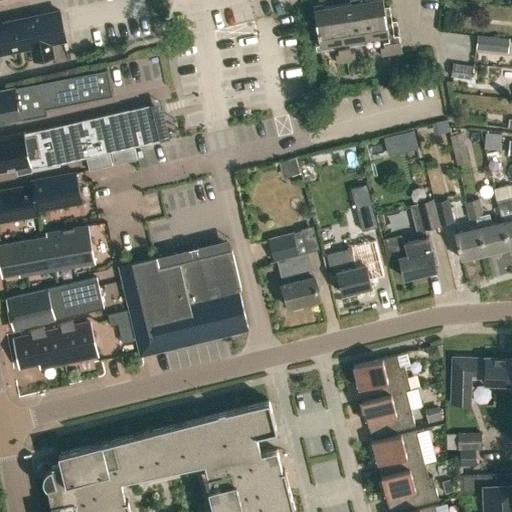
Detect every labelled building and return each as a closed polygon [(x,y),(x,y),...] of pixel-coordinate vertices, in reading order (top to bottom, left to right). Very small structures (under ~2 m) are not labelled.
[(334,54),(335,64),(355,61),(354,51),(350,51),(349,46),(382,41),(383,47),(379,47),(380,57),(402,54),(397,22),(391,23),(388,7),(383,7),(381,0),(372,0),(313,10),(320,51),(337,48),(338,54),(334,54)] [(0,53),(33,47),(36,60),(53,57),(50,42),(67,39),(60,10),(0,23),(0,53)] [(477,37),(476,49),(508,52),(509,40),(477,37)] [(453,62),(451,75),(471,78),(473,65),(453,62)] [(0,123),(4,122),(6,125),(15,123),(17,120),(20,119),(20,120),(47,115),(47,113),(46,109),(112,96),(107,70),(13,88),(13,89),(0,91),(0,123)] [(0,171),(17,167),(18,173),(60,164),(59,162),(147,143),(147,142),(159,140),(151,105),(128,110),(43,129),(0,137),(0,171)] [(498,113),(497,125),(509,126),(510,114),(498,113)] [(413,130),(401,133),(405,150),(418,147),(413,130)] [(465,149),(461,132),(449,134),(452,151),(465,149)] [(127,149),(115,152),(118,164),(129,161),(127,149)] [(106,166),(118,164),(115,152),(103,155),(106,166)] [(90,158),(93,170),(104,167),(102,155),(90,158)] [(93,170),(90,158),(78,161),(81,172),(93,170)] [(93,171),(95,183),(120,179),(118,167),(93,171)] [(32,180),(31,180),(31,184),(31,185),(34,198),(35,198),(37,211),(80,203),(80,204),(81,203),(75,172),(74,172),(74,173),(32,180)] [(0,222),(37,215),(37,216),(38,216),(37,211),(35,198),(34,198),(31,185),(0,190),(0,222)] [(508,248),(511,246),(511,190),(510,191),(509,185),(492,189),(501,222),(508,248)] [(435,204),(433,199),(420,202),(425,225),(439,222),(435,204)] [(476,218),(478,228),(484,253),(508,248),(501,222),(490,225),(488,215),(482,216),(477,199),(471,200),(476,218)] [(471,200),(465,202),(469,219),(476,218),(471,200)] [(372,202),(355,207),(359,220),(361,219),(364,230),(378,226),(372,202)] [(88,226),(46,233),(47,237),(48,237),(54,269),(55,269),(94,262),(88,226)] [(460,259),(484,253),(478,228),(454,234),(460,259)] [(282,284),(288,308),(319,300),(314,277),(312,277),(301,232),(270,239),(275,261),(278,261),(284,284),(282,284)] [(404,277),(437,268),(428,234),(402,240),(400,233),(383,238),(388,259),(398,256),(404,277)] [(0,245),(0,259),(3,275),(19,272),(20,275),(54,269),(48,237),(47,237),(0,245)] [(333,272),(338,271),(343,293),(372,286),(366,264),(377,261),(372,241),(352,246),(353,249),(329,254),(333,272)] [(232,248),(181,261),(158,267),(156,255),(120,264),(142,354),(249,327),(240,290),(242,289),(232,248)] [(8,298),(14,328),(104,309),(97,278),(8,298)] [(127,310),(108,314),(110,326),(118,324),(122,343),(134,340),(127,310)] [(32,335),(15,339),(21,367),(45,362),(46,368),(99,356),(91,322),(75,326),(73,320),(60,323),(61,329),(45,332),(44,326),(30,329),(32,335)] [(406,390),(406,391),(411,390),(405,366),(401,367),(397,354),(354,366),(359,387),(362,401),(406,390)] [(469,403),(470,374),(483,375),(483,382),(511,383),(511,358),(484,357),(484,358),(452,356),(450,403),(469,403)] [(368,422),(371,437),(415,426),(406,391),(406,390),(362,401),(363,402),(368,422)] [(38,463),(38,464),(40,464),(43,476),(43,477),(42,479),(42,481),(43,483),(43,485),(44,487),(46,489),(51,511),(129,511),(127,502),(125,502),(121,483),(204,465),(205,468),(210,489),(208,490),(213,511),(295,511),(285,470),(282,470),(277,449),(261,453),(257,435),(277,430),(269,400),(58,454),(61,465),(51,467),(50,462),(38,463)] [(423,406),(427,422),(442,418),(438,402),(423,406)] [(381,477),(425,465),(416,430),(373,441),(378,462),(381,477)] [(457,433),(457,449),(459,449),(459,465),(475,465),(475,449),(481,449),(481,433),(457,433)] [(387,497),(390,511),(391,511),(439,500),(433,476),(428,478),(425,465),(381,477),(382,477),(387,497)] [(511,511),(511,483),(496,484),(495,472),(461,474),(462,491),(485,490),(485,511),(511,511)]
